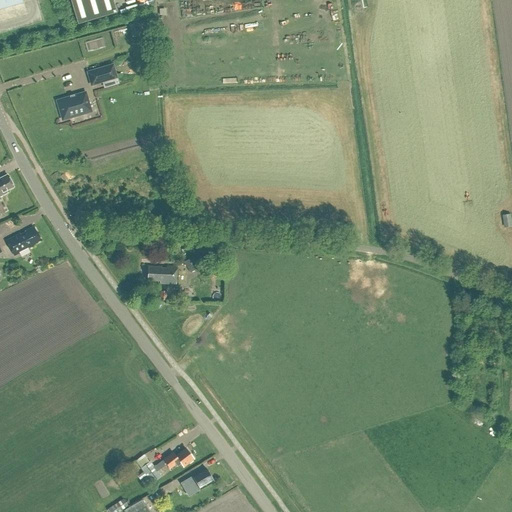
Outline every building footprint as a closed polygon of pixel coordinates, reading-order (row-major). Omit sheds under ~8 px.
[(0,0),(0,8),(22,3),(21,0),(0,0)] [(70,0),(77,24),(116,13),(112,0),(70,0)] [(112,65),(87,72),(91,85),(116,78),(112,65)] [(62,72),(53,73),(56,90),(65,89),(62,72)] [(39,102),(50,98),(47,92),(50,91),(47,81),(22,90),(27,102),(38,98),(39,102)] [(85,93),(56,101),(62,120),(91,112),(85,93)] [(13,186),(7,174),(0,177),(0,195),(7,193),(5,190),(13,186)] [(6,240),(13,256),(33,247),(32,245),(40,241),(33,227),(24,231),(25,232),(20,234),(19,233),(6,240)] [(190,273),(198,268),(192,257),(183,262),(190,273)] [(167,268),(161,268),(160,266),(149,266),(148,280),(161,281),(161,284),(176,284),(177,266),(167,266),(167,268)] [(483,320),(479,330),(486,333),(490,323),(483,320)] [(151,462),(140,470),(142,473),(137,476),(146,488),(161,477),(157,471),(167,464),(171,469),(176,465),(177,466),(181,463),(184,467),(194,459),(187,449),(177,456),(174,452),(154,467),(151,462)] [(214,466),(222,459),(218,455),(210,462),(214,466)] [(206,468),(180,483),(188,496),(200,490),(214,481),(206,468)] [(159,499),(168,493),(165,488),(156,494),(159,499)] [(123,500),(107,510),(108,511),(120,511),(128,507),(123,500)]
